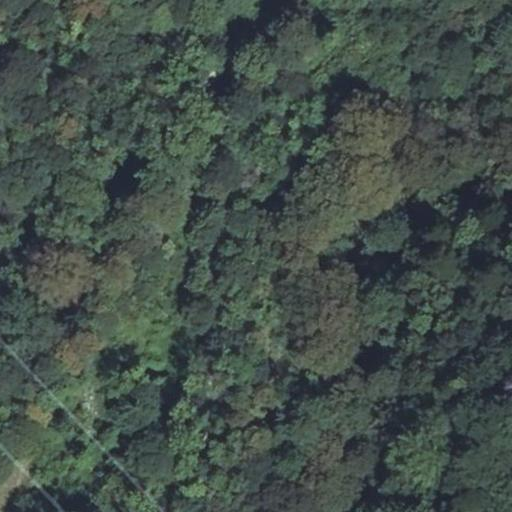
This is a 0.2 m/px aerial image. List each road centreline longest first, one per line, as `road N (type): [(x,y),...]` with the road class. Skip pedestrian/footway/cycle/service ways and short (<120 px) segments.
road 1 (track): [(0,408),(99,280),(145,173),(179,118),(253,34),(298,0)]
road 2 (track): [(50,352),(51,417),(36,459),(0,505)]
